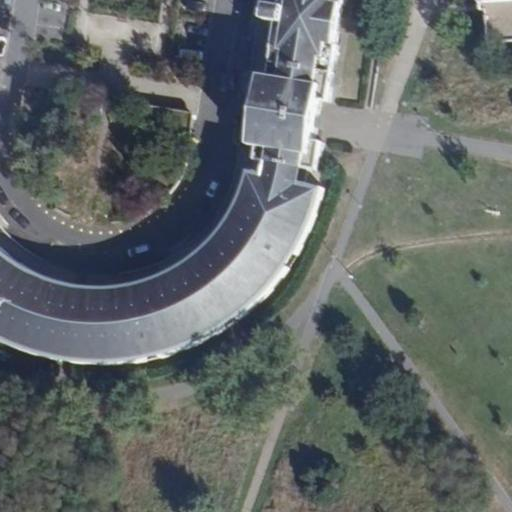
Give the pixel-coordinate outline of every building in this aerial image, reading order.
[(262,0),(257,34),(245,109),(238,156),(320,172),(326,123),(340,48),(337,47),(345,5),(347,6),(347,0),(262,0)] [(511,0),(481,0),(482,11),(487,11),(489,43),(511,41),(511,0)] [(25,86),(22,108),(42,111),(45,89),(25,86)] [(323,207),(333,178),(258,161),(257,165),(248,187),(241,202),(233,214),(220,229),(211,239),(200,247),(246,309),(253,304),(264,294),(278,280),(288,269),(300,252),(312,230),(323,207)] [(59,350),(75,275),(71,274),(65,273),(50,268),(32,259),(20,251),(4,238),(0,234),(0,329),(9,335),(28,343),(47,348),(59,350)] [(233,319),(191,253),(187,256),(173,264),(158,270),(136,275),(122,278),(113,278),(88,277),(78,353),(86,354),(126,354),(144,352),(165,347),(188,340),(213,330),(233,319)]
